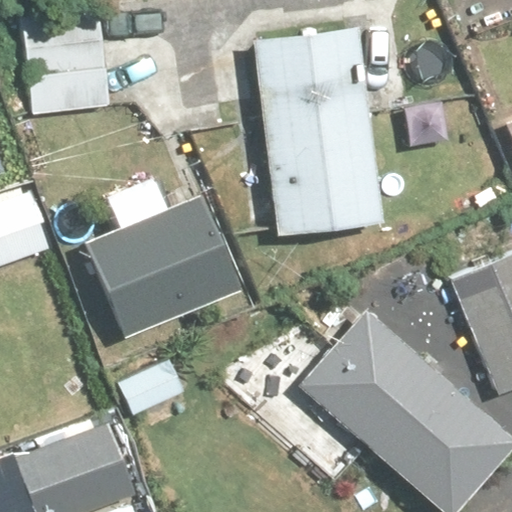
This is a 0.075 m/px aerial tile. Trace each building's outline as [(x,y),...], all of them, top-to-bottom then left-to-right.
[(93,76),(178,74),(177,44),(92,46),(91,9),(9,11),(12,118),(94,116),(93,76)] [(360,11),(249,22),(269,228),(380,218),(360,11)] [(0,185),(0,249),(32,236),(10,182),(0,185)] [(176,188),(68,240),(115,337),(223,284),(176,188)] [(511,242),(448,267),(493,382),(511,374),(511,242)] [(511,415),(364,288),(291,371),(450,509),(511,438),(511,415)] [(0,511),(104,511),(139,500),(114,428),(0,467),(0,511)]
